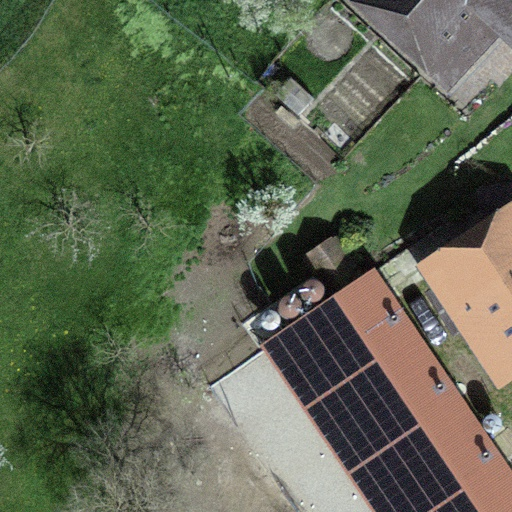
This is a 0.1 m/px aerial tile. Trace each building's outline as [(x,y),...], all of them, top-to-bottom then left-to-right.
[(511,0),(386,0),(446,54),(487,10),(511,33),(511,0)] [(511,220),(437,270),(502,368),(511,361),(511,220)] [(336,302),(361,283),(332,244),(307,263),(336,302)] [(395,304),(404,298),(382,267),(361,283),(336,302),(284,340),(345,422),(331,432),(389,511),(497,511),(511,501),(511,470),(418,342),(421,339),(395,304)] [(322,294),(318,289),(311,288),(305,291),(301,297),(302,303),(307,309),(313,310),(320,307),(323,301),(322,294)] [(298,308),(293,303),(287,301),(280,304),(277,310),(278,317),(282,322),(289,324),(295,321),(299,315),(298,308)]
